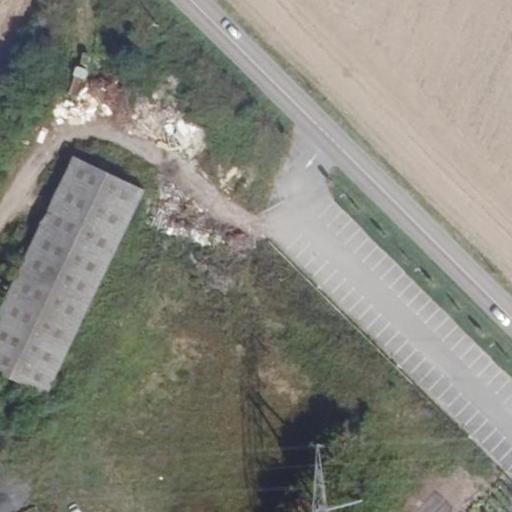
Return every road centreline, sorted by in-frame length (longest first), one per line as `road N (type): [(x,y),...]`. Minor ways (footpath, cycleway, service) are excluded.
road 1 (secondary): [(511,320),(189,0)]
road 2 (unclassified): [(296,214),(245,230),(212,212),(130,130),(80,124),(34,163),(0,218)]
